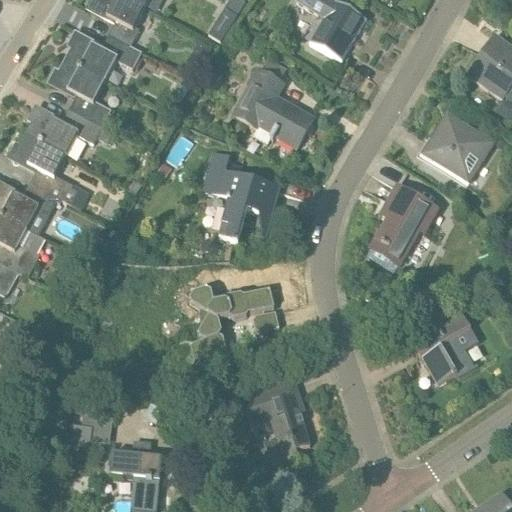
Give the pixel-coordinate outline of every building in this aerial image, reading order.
[(125,0),(98,0),(92,13),(116,25),(109,39),(130,50),(139,34),(135,32),(146,10),(125,0)] [(125,0),(146,10),(150,0),(125,0)] [(332,0),(297,0),(291,11),(316,25),(305,44),(342,65),(366,23),(334,5),(336,2),(332,0)] [(223,12),(206,39),(218,46),(235,20),(223,12)] [(77,40),(65,63),(106,85),(116,65),(133,74),(142,56),(130,50),(109,39),(102,53),(77,40)] [(511,52),(495,40),(468,81),(503,105),(511,93),(511,92),(511,52)] [(65,63),(52,87),(76,99),(70,113),(103,130),(111,114),(95,106),(106,85),(65,63)] [(258,71),(231,119),(258,135),(254,142),(266,149),(270,143),(273,145),(276,141),(297,153),(314,123),(278,102),(286,87),(258,71)] [(37,115),(26,137),(67,159),(77,140),(93,148),(103,130),(70,113),(63,127),(37,115)] [(433,143),(423,160),(471,188),(495,147),(453,122),(438,146),(433,143)] [(168,160),(180,167),(195,143),(183,135),(168,160)] [(26,137),(13,161),(37,174),(30,187),(52,198),(62,204),(65,205),(73,189),(60,183),(56,180),(67,159),(26,137)] [(212,156),(202,195),(228,203),(228,204),(229,205),(218,241),(237,246),(247,214),(259,217),(262,208),(273,211),(278,191),(226,177),(231,161),(212,156)] [(0,189),(0,218),(27,233),(37,214),(43,216),(49,220),(56,207),(59,209),(62,204),(52,198),(30,187),(23,201),(0,189)] [(370,254),(365,263),(393,279),(398,270),(401,272),(420,238),(426,239),(439,215),(398,191),(382,219),(389,224),(370,254)] [(0,218),(0,267),(19,277),(28,282),(37,263),(36,256),(44,242),(27,233),(0,218)] [(0,298),(5,301),(19,277),(0,267),(0,298)] [(194,297),(189,305),(200,312),(198,315),(201,326),(204,328),(198,340),(205,344),(190,347),(195,364),(204,362),(215,369),(218,378),(239,373),(236,361),(226,355),(219,325),(230,322),(234,324),(247,321),(249,317),(274,311),(270,293),(244,300),(241,298),(228,301),(226,304),(214,307),(211,296),(207,294),(194,297)] [(257,321),(254,326),(256,334),(261,338),(279,333),(275,316),(257,321)] [(463,319),(413,345),(422,362),(424,361),(439,389),(457,380),(459,382),(476,373),(458,342),(472,335),(463,319)] [(65,403),(86,406),(92,406),(95,386),(68,382),(56,380),(54,389),(67,392),(65,403)] [(296,384),(245,400),(254,427),(269,422),(276,444),(264,448),(266,455),(250,460),(257,484),(275,478),(273,473),(287,468),(285,463),(298,459),(297,454),(311,450),(301,416),(306,415),(296,384)] [(59,402),(57,414),(84,417),(86,406),(65,403),(59,402)] [(88,455),(91,431),(65,427),(61,451),(88,455)] [(112,456),(110,478),(134,481),(131,511),(156,511),(162,462),(150,461),(151,451),(134,449),(133,458),(112,456)] [(511,511),(501,498),(501,499),(504,504),(491,511),(511,511)]
